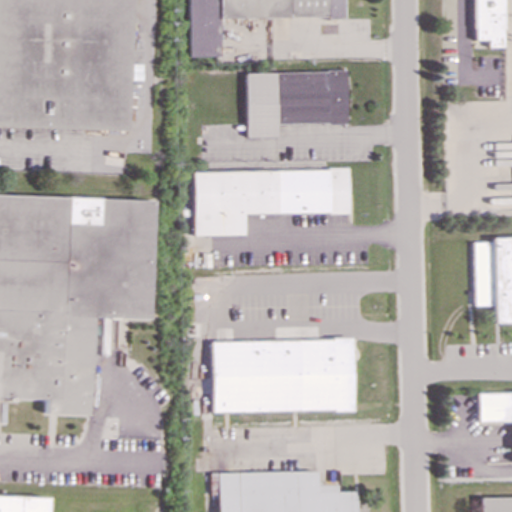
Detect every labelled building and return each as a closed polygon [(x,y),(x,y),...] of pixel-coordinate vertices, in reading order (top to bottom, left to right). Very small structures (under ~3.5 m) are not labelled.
[(131,0),(0,0),(0,126),(128,130),(131,0)] [(188,0),(189,57),(221,56),(220,18),(343,17),(343,0),(188,0)] [(504,0),(474,0),(474,39),(488,39),(488,47),(505,47),(504,0)] [(247,137),(277,136),(277,124),(348,122),(347,70),(246,73),(247,137)] [(350,212),(349,168),(193,171),(194,235),(245,234),(244,214),(350,212)] [(150,199),(0,194),(0,397),(44,398),(44,413),(88,414),(90,317),(147,318),(150,199)] [(511,322),(511,236),(491,237),(491,241),(473,242),(474,305),(494,305),(494,323),(511,322)] [(211,341),(213,412),(353,410),(352,338),(211,341)] [(477,422),(511,421),(511,391),(477,392),(477,422)] [(218,511),(355,511),(355,491),(336,491),(336,484),(318,485),(317,470),(218,473),(218,511)] [(0,511),(45,511),(46,496),(0,494),(0,511)] [(511,511),(511,496),(478,497),(478,511),(511,511)]
